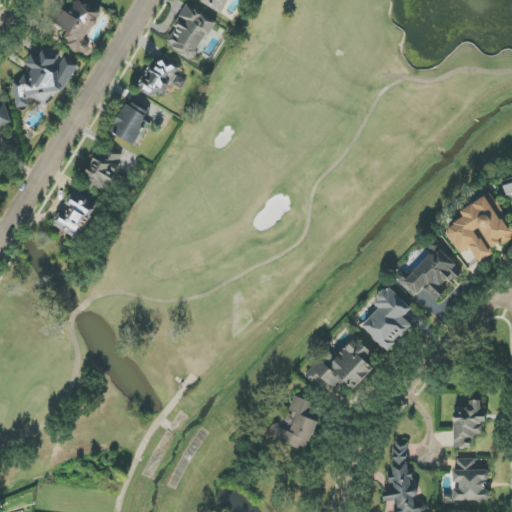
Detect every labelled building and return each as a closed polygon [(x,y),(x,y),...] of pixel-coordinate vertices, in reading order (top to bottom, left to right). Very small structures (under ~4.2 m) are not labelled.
[(102,14),(78,0),(77,0),(70,13),(62,9),(54,23),(67,31),(61,41),(85,55),(91,46),(85,42),(102,14)] [(199,0),(223,13),(230,0),(199,0)] [(216,22),(187,5),(165,45),(193,61),(216,22)] [(79,65),(46,47),(40,58),(32,54),(26,65),(31,68),(24,81),(14,82),(17,108),(26,107),(31,98),(46,106),(54,93),(64,92),(79,65)] [(187,82),(177,75),(182,66),(166,55),(160,64),(155,60),(138,86),(160,100),(171,83),(181,90),(187,82)] [(111,132),(135,146),(149,122),(144,120),(151,110),(132,98),(111,132)] [(0,127),(12,123),(6,104),(0,100),(0,127)] [(110,184),(128,150),(118,145),(115,151),(112,150),(107,160),(97,154),(83,180),(104,191),(108,183),(110,184)] [(60,212),(52,225),(77,240),(98,204),(74,190),(61,212),(60,212)] [(479,263),(494,254),(492,250),(511,238),(511,228),(491,193),(461,211),(465,218),(446,229),(461,254),(470,248),(479,263)] [(398,281),(414,298),(424,289),(436,301),(447,290),(442,285),(450,278),(454,282),(464,272),(440,248),(410,277),(407,273),(398,281)] [(413,326),(404,318),(412,309),(389,287),(373,304),(378,309),(362,326),(388,352),(413,326)] [(316,422),(311,420),(316,403),(293,396),(278,442),(307,451),(316,422)] [(473,448),(472,435),(483,435),(483,423),(485,423),(484,401),(469,401),(470,411),(454,412),(455,448),(473,448)] [(421,511),(421,501),(415,501),(415,475),(408,475),(407,442),(390,442),(392,489),(384,489),(384,502),(396,501),(396,511),(421,511)] [(454,501),(489,501),(489,480),(491,480),(491,470),(476,470),(476,459),(458,459),(458,471),(453,471),(453,486),(454,486),(454,501)]
